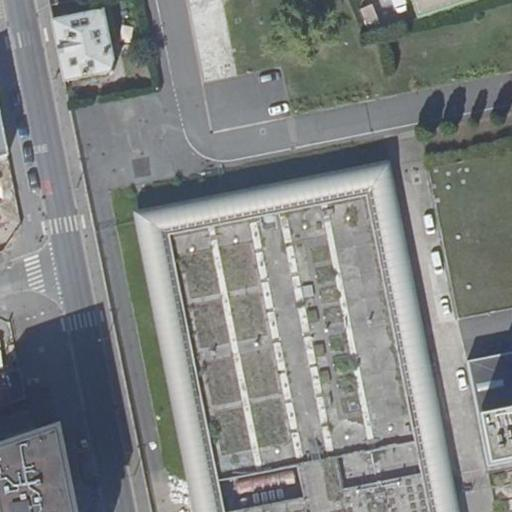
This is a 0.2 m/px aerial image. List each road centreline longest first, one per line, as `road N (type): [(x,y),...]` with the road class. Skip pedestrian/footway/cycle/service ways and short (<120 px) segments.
road 1 (secondary): [(70,261),(18,0)]
road 2 (secondary): [(120,511),(70,261)]
